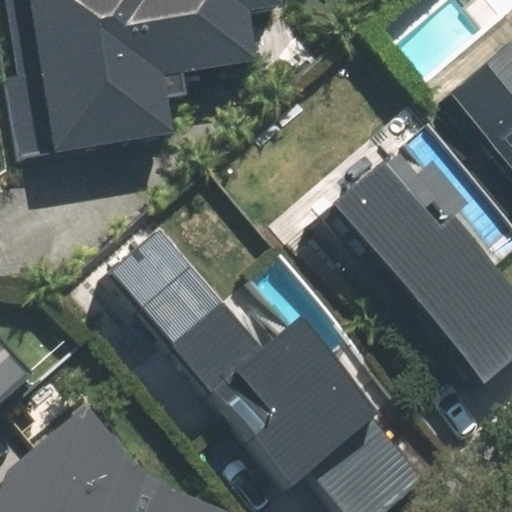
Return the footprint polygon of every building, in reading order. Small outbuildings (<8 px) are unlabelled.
[(3,0),(28,168),(143,151),(134,94),(226,80),(219,33),(257,28),(252,0),(3,0)] [(511,33),(425,109),(511,207),(511,240),(511,242),(511,243),(511,33)] [(351,156),(288,213),(432,371),(511,298),(511,276),(487,249),(460,274),(351,156)] [(140,361),(132,368),(258,511),(262,511),(362,426),(274,326),(246,350),(138,227),(72,285),(140,361)] [(0,451),(0,511),(188,511),(125,492),(53,403),(6,454),(0,451)]
